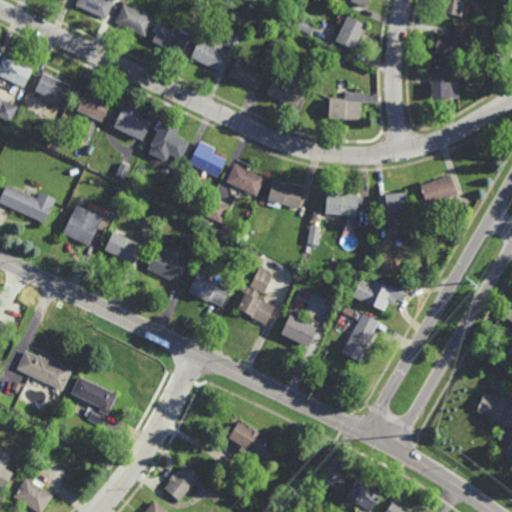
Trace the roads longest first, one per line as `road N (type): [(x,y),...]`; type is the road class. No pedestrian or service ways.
road 1 (residential): [(0,7),(261,133),(318,152),(405,152),(511,98)]
road 2 (tertiary): [(0,259),(366,434)]
road 3 (tertiary): [(511,183),(366,434)]
road 4 (tertiary): [(399,451),(511,247)]
road 5 (residential): [(196,353),(151,444),(96,511)]
road 6 (residential): [(404,0),(395,82),(405,152)]
